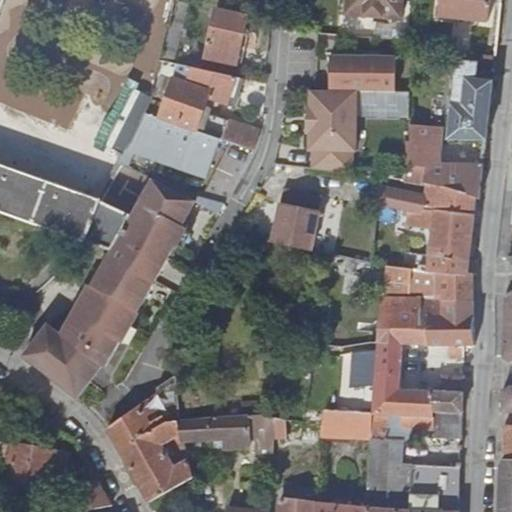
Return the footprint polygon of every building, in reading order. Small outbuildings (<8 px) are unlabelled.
[(0,0),(0,213),(114,253),(133,218),(102,203),(0,166),(0,18),(6,0),(38,0),(40,0),(39,0),(0,0)] [(349,0),(349,17),(403,21),(404,0),(349,0)] [(442,0),(441,18),(490,23),(492,0),(442,0)] [(164,62),(175,64),(187,13),(177,11),(164,62)] [(209,58),(239,65),(250,19),(220,11),(209,58)] [(359,93),(399,94),(399,59),(333,58),(332,93),(359,93)] [(238,79),(175,64),(164,62),(156,100),(148,114),(222,140),(256,152),(261,132),(205,111),(208,103),(224,110),(226,104),(237,108),(243,93),(234,90),(238,79)] [(448,80),(457,81),(459,63),(449,62),(448,80)] [(480,65),(459,63),(457,81),(450,141),(489,141),(495,82),(478,80),(480,65)] [(314,93),(313,110),(314,110),(314,135),(312,135),(312,152),(315,152),(314,170),(357,175),(357,154),(360,154),(359,93),(332,93),(314,93)] [(130,150),(148,114),(156,100),(144,94),(115,150),(127,156),(130,150)] [(477,198),(477,199),(483,200),(486,167),(440,166),(444,128),(428,127),(428,111),(419,111),(419,105),(413,104),(412,143),(410,143),(410,164),(432,166),(431,176),(428,176),(428,184),(477,198)] [(148,114),(130,150),(208,179),(222,140),(148,114)] [(437,212),(475,217),(477,199),(477,198),(428,184),(428,176),(431,176),(432,166),(410,164),(408,163),(408,178),(412,181),(419,183),(419,203),(384,193),(383,206),(405,212),(423,214),(423,211),(437,212)] [(168,244),(178,250),(180,251),(191,231),(185,228),(199,205),(156,181),(133,218),(114,253),(112,257),(98,291),(94,288),(71,327),(76,330),(70,341),(52,327),(28,359),(74,395),(86,378),(109,347),(117,352),(122,343),(125,345),(142,315),(141,314),(172,261),(162,255),(168,244)] [(277,243),(316,252),(328,199),(289,190),(277,243)] [(470,276),(470,274),(475,217),(437,212),(434,256),(409,254),(408,271),(441,273),(470,276)] [(162,255),(172,261),(178,250),(168,244),(162,255)] [(389,299),(405,300),(407,271),(391,269),(389,298),(389,299)] [(441,302),(477,301),(477,274),(470,274),(470,276),(441,273),(441,302)] [(436,413),(467,413),(468,378),(448,377),(448,394),(404,392),(406,347),(455,347),(455,359),(469,360),(469,348),(478,347),(477,301),(441,302),(425,302),(424,300),(405,300),(389,299),(389,298),(384,298),(377,415),(436,417),(436,413)] [(86,378),(93,384),(106,367),(108,370),(117,352),(109,347),(86,378)] [(74,395),(81,400),(93,384),(86,378),(74,395)] [(178,440),(184,436),(183,422),(179,379),(176,378),(176,380),(162,390),(165,423),(169,424),(155,432),(146,418),(151,418),(155,415),(157,410),(153,401),(110,430),(152,504),(196,479),(190,462),(188,465),(183,467),(180,475),(170,458),(174,456),(171,451),(167,453),(161,442),(172,443),(178,440)] [(324,437),(374,441),(376,415),(329,413),(325,427),(324,437)] [(466,438),(467,413),(436,413),(436,417),(377,415),(376,415),(374,441),(371,498),(393,498),(393,486),(404,486),(407,429),(437,430),(436,437),(466,438)] [(251,441),(277,440),(278,419),(272,419),(273,416),(183,422),(184,436),(187,444),(226,443),(226,450),(251,449),(251,441)] [(277,440),(290,439),(291,422),(278,419),(277,440)] [(290,439),(324,437),(325,427),(291,422),(290,439)] [(511,511),(511,428),(507,428),(507,462),(503,468),(502,511),(511,511)] [(0,456),(7,458),(9,445),(11,432),(0,429),(0,456)] [(188,465),(190,462),(187,444),(184,436),(178,440),(188,465)] [(70,455),(9,445),(7,458),(2,484),(48,492),(49,484),(50,476),(59,478),(66,479),(70,455)] [(400,511),(370,509),(370,511),(463,511),(465,467),(417,465),(413,511),(400,511)] [(77,511),(98,511),(115,510),(93,471),(77,511)] [(50,476),(49,484),(58,485),(59,478),(50,476)] [(282,511),(319,511),(320,505),(283,503),(282,511)]
